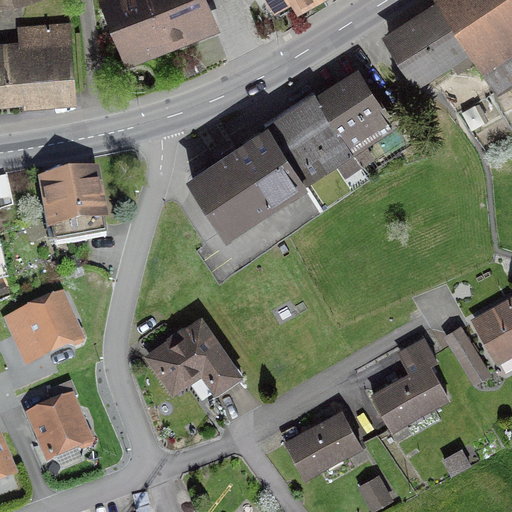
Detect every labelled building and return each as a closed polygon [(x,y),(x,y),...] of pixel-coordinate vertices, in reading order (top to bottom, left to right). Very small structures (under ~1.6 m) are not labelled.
[(104,0),(127,55),(208,23),(198,0),(104,0)] [(511,82),(511,0),(458,0),(442,11),(439,6),(387,39),(411,76),(415,73),(420,81),(450,61),(456,70),(473,59),(494,93),(511,82)] [(0,100),(73,95),(68,25),(17,30),(19,51),(0,52),(0,100)] [(264,129),(265,131),(298,181),(299,182),(349,150),(346,145),(387,119),(369,90),(367,91),(356,73),(332,89),(316,99),(314,96),(306,101),(264,129)] [(223,230),(298,181),(265,131),(230,154),(190,180),(223,230)] [(80,224),(101,220),(93,176),(42,185),(53,248),(83,242),(80,224)] [(80,347),(62,300),(35,310),(52,357),(80,347)] [(511,300),(475,321),(496,360),(511,350),(511,300)] [(209,383),(230,368),(198,323),(149,357),(171,390),(200,370),(209,383)] [(461,364),(474,356),(458,330),(445,338),(461,364)] [(434,362),(422,339),(398,353),(405,365),(411,362),(416,371),(371,396),(389,429),(446,398),(428,365),(434,362)] [(81,433),(69,402),(29,419),(47,461),(75,449),(82,451),(88,449),(91,442),(88,435),(81,433)] [(302,478),(359,447),(340,413),(283,444),(302,478)] [(0,484),(16,478),(0,438),(0,484)] [(459,450),(442,460),(450,475),(468,466),(459,450)] [(376,479),(359,488),(370,509),(388,499),(376,479)]
